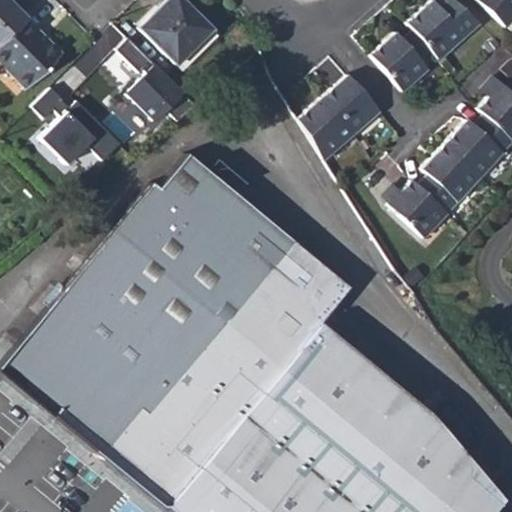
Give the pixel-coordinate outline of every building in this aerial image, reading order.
[(0,0),(0,42),(24,18),(6,0),(0,0)] [(172,64),(208,29),(178,0),(162,0),(135,27),(172,64)] [(477,23),(452,0),(433,0),(432,0),(430,0),(405,23),(410,29),(432,53),(437,59),(477,23)] [(511,0),(471,0),(502,27),(502,26),(511,34),(511,0)] [(0,64),(24,90),(59,54),(24,18),(0,42),(0,64)] [(172,64),(179,71),(214,36),(208,29),(172,64)] [(401,38),(423,61),(432,53),(410,29),(401,38)] [(423,61),(401,38),(396,31),(369,56),(401,92),(428,66),(423,61)] [(92,64),(116,88),(118,86),(93,61),(92,64)] [(118,86),(116,88),(92,64),(55,100),(103,148),(112,157),(134,135),(125,126),(140,111),(141,110),(118,86)] [(321,99),(353,134),(377,112),(346,76),(321,99)] [(487,98),(501,84),(492,76),(479,91),(487,98)] [(511,140),(511,94),(501,84),(487,98),(477,109),(484,115),(511,141),(511,140)] [(301,127),(322,162),(353,134),(321,99),(297,121),(301,127)] [(125,126),(134,135),(149,120),(140,111),(125,126)] [(474,126),(502,151),(511,141),(484,115),(474,126)] [(444,146),(479,177),(502,151),(474,126),(467,120),(444,146)] [(429,176),(456,201),(479,177),(444,146),(422,170),(429,176)] [(161,510),(315,322),(345,286),(181,152),(153,187),(146,181),(0,359),(0,375),(42,410),(161,510)] [(456,201),(429,176),(418,189),(445,213),(456,201)] [(388,208),(422,239),(445,213),(418,189),(411,182),(401,194),(388,208)] [(388,208),(401,194),(391,186),(382,197),(388,208)] [(315,322),(161,510),(164,511),(486,511),(497,499),(427,415),(315,322)]
